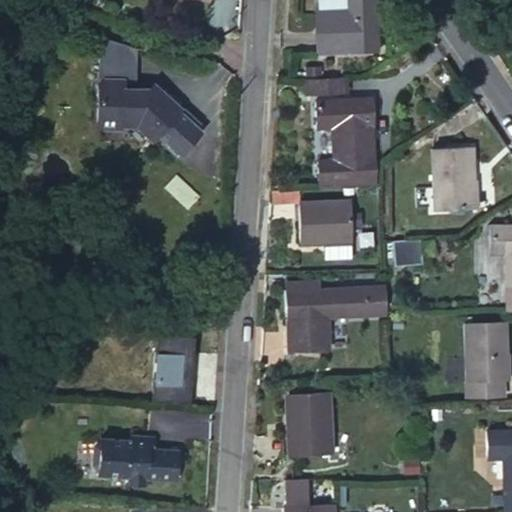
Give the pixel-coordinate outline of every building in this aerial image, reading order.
[(376,0),(349,0),(350,11),(317,11),(318,51),(379,50),(376,0)] [(102,71),(101,108),(106,112),(128,112),(128,109),(140,109),(157,124),(162,118),(170,125),(168,130),(181,142),(205,117),(182,96),(183,95),(156,70),(152,74),(141,74),(141,79),(129,79),(129,67),(107,67),(106,66),(102,71)] [(342,77),(302,77),(303,93),(343,92),(342,77)] [(370,99),(313,99),(314,127),(330,127),(330,159),(315,159),(315,180),(372,179),(370,99)] [(469,146),(428,149),(432,208),(469,206),(468,179),(471,179),(469,146)] [(176,185),(170,232),(176,233),(174,247),(201,250),(208,189),(176,185)] [(297,201),(296,188),(279,188),(279,200),(297,201)] [(346,200),(297,201),(297,241),(326,241),(326,238),(348,237),(346,200)] [(511,224),(488,225),(489,251),(503,250),(504,284),(511,283),(511,224)] [(396,263),(415,262),(415,245),(396,246),(396,263)] [(283,279),(284,288),(308,288),(308,278),(283,279)] [(308,288),(284,288),(284,347),(324,347),(324,314),(341,314),(340,287),(308,288)] [(461,323),(463,380),(499,378),(501,378),(500,353),(504,353),(502,322),(461,323)] [(157,339),(154,403),(191,404),(194,340),(157,339)] [(499,378),(463,380),(464,396),(499,396),(499,378)] [(287,392),(290,454),(328,451),(325,391),(287,392)] [(511,511),(511,428),(484,430),(486,456),(502,456),(503,511),(511,511)] [(178,481),(181,451),(151,447),(152,436),(135,434),(134,439),(104,435),(103,439),(98,444),(96,462),(100,468),(100,472),(130,475),(130,481),(147,483),(148,477),(178,481)] [(417,457),(403,458),(403,472),(417,471),(417,457)] [(281,480),(282,507),(306,506),(305,479),(281,480)]
